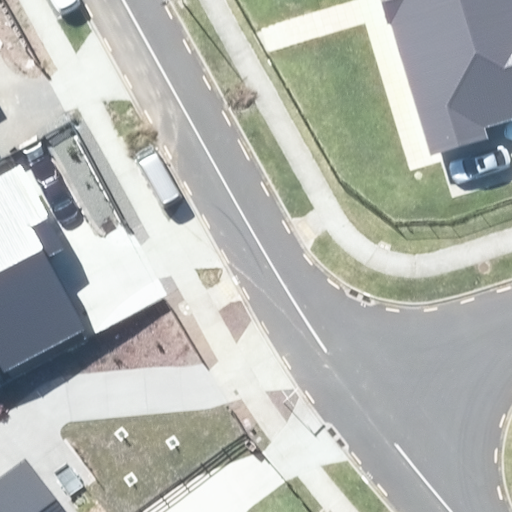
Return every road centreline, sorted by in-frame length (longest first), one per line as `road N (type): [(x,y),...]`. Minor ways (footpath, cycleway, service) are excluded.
road 1 (residential): [(125,0),(252,234),(365,398)]
road 2 (residential): [(511,327),(365,398)]
road 3 (residential): [(365,398),(457,511)]
